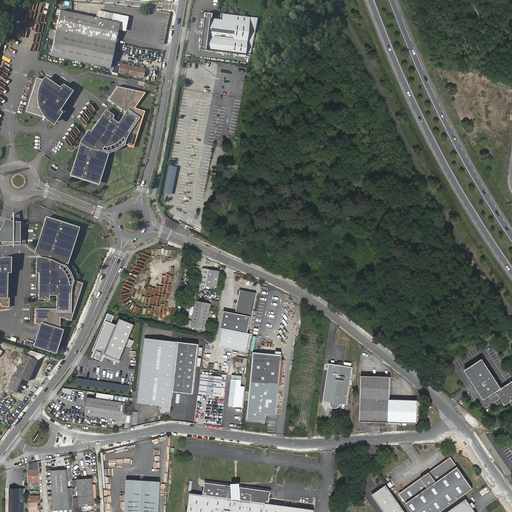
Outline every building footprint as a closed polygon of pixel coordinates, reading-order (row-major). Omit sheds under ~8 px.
[(89,16),(76,14),(59,10),(55,30),(50,29),(48,37),(53,38),(50,55),(109,66),(117,28),(124,30),(127,16),(105,12),(105,13),(103,19),(89,16)] [(250,54),(257,17),(222,13),(221,20),(210,19),(211,14),(204,13),(199,50),(205,51),(205,49),(250,54)] [(144,68),(120,63),(118,72),(142,77),(144,68)] [(53,82),(36,77),(25,111),(43,117),(45,111),(50,113),(49,117),(54,121),(60,111),(58,110),(70,91),(62,86),(58,88),(52,86),(53,82)] [(117,86),(107,99),(127,112),(119,124),(111,119),(112,115),(106,111),(91,133),(89,131),(82,141),(87,144),(83,149),(79,148),(72,172),(98,181),(108,150),(105,147),(110,145),(120,144),(126,141),(129,146),(137,148),(145,110),(134,108),(145,92),(117,86)] [(162,193),(170,195),(176,167),(168,165),(162,193)] [(45,218),(44,221),(75,231),(76,228),(45,218)] [(9,221),(5,220),(0,230),(0,247),(3,247),(7,246),(13,246),(19,246),(19,223),(17,223),(13,222),(9,221)] [(75,231),(44,221),(34,251),(37,252),(38,253),(38,261),(35,261),(35,272),(38,272),(38,298),(45,298),(47,294),(56,294),(56,308),(34,308),(34,323),(39,325),(33,345),(54,352),(61,331),(58,330),(59,317),(69,320),(81,282),(71,279),(70,277),(65,280),(59,269),(63,265),(75,231)] [(0,260),(5,260),(9,259),(9,272),(5,272),(5,297),(6,297),(6,273),(10,273),(10,257),(5,257),(1,257),(0,257),(0,260)] [(0,303),(1,307),(9,307),(9,297),(6,297),(5,297),(5,272),(9,272),(9,259),(5,260),(0,260),(0,303)] [(63,265),(59,269),(65,280),(70,277),(63,265)] [(220,271),(203,268),(200,285),(217,288),(220,271)] [(224,310),(220,327),(224,328),(248,333),(251,316),(252,317),(257,293),(240,289),(236,312),(224,310)] [(211,304),(196,301),(191,327),(206,329),(211,304)] [(121,326),(108,320),(93,357),(106,362),(109,354),(123,361),(138,326),(124,319),(121,326)] [(248,333),(224,328),(220,348),(247,353),(251,333),(248,333)] [(199,345),(146,339),(139,404),(164,407),(163,411),(162,411),(161,413),(166,414),(166,413),(171,413),(174,393),(194,395),(199,345)] [(53,355),(54,352),(33,345),(32,348),(53,355)] [(282,354),(254,352),(248,420),(267,421),(268,414),(278,415),(282,354)] [(22,379),(27,382),(37,360),(19,353),(5,387),(16,392),(22,379)] [(511,382),(501,389),(483,359),(465,371),(483,400),(496,392),(505,406),(511,401),(511,382)] [(330,362),(324,401),(330,402),(331,404),(332,407),(334,408),(335,409),(337,409),(339,408),(341,406),(342,403),(348,404),(354,366),(330,362)] [(221,396),(223,378),(223,377),(203,374),(202,394),(221,396)] [(242,376),(232,374),(229,406),(243,408),(245,386),(241,386),(242,376)] [(363,375),(362,420),(417,420),(417,398),(403,398),(389,397),(390,375),(375,375),(363,375)] [(126,403),(94,399),(94,415),(124,419),(126,403)] [(413,511),(437,511),(472,488),(451,458),(400,492),(413,511)] [(39,462),(29,465),(29,482),(33,482),(33,490),(40,489),(39,462)] [(54,496),(49,496),(49,502),(53,502),(54,510),(69,509),(66,470),(52,471),(52,475),(54,496)] [(158,511),(160,482),(127,479),(125,511),(158,511)] [(95,506),(93,480),(78,481),(79,508),(95,506)] [(202,496),(188,494),(185,511),(296,511),(267,508),(269,494),(204,484),(202,496)] [(405,511),(387,484),(372,493),(384,511),(405,511)] [(18,511),(19,490),(10,490),(9,511),(18,511)] [(31,503),(30,511),(40,511),(40,497),(32,497),(32,503),(31,503)] [(475,511),(467,499),(448,511),(475,511)]
